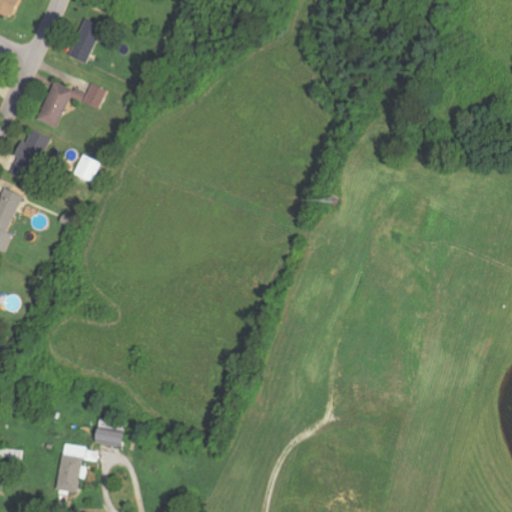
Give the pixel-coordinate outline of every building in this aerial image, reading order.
[(28,0),(0,0),(0,8),(20,18),(28,0)] [(92,64),(109,27),(90,19),(73,55),(92,64)] [(104,110),(113,91),(97,84),(92,95),(62,82),(48,113),(66,121),(76,98),(104,110)] [(18,175),(40,183),(57,138),(35,129),(25,157),(18,175)] [(108,163),(90,155),(81,176),(99,183),(108,163)] [(0,248),(11,253),(19,235),(14,233),(29,197),(9,189),(0,211),(0,248)] [(103,443),(133,449),(136,432),(106,426),(103,443)] [(67,491),(88,493),(92,447),(71,445),(67,491)]
